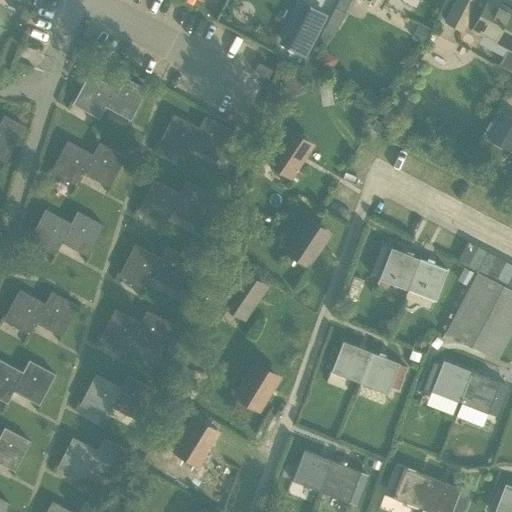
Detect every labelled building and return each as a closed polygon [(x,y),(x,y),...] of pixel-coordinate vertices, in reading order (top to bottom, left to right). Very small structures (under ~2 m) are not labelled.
[(355,0),(340,0),(337,7),(349,13),(355,0)] [(511,10),(491,0),(456,0),(445,21),(471,34),(474,29),(508,47),(499,65),(511,71),(511,10)] [(268,78),(272,70),(259,62),(255,70),(268,78)] [(105,106),(115,87),(89,73),(73,104),(99,118),(105,106)] [(121,75),(115,87),(105,106),(131,120),(147,89),(121,75)] [(413,105),(400,98),(392,114),(405,121),(413,105)] [(511,114),(505,111),(492,136),(511,146),(511,114)] [(190,147),(199,128),(174,114),(158,145),(184,159),(190,147)] [(4,115),(0,123),(0,158),(6,161),(25,126),(4,115)] [(205,116),(199,128),(190,147),(216,160),(232,129),(205,116)] [(292,176),(312,146),(283,126),(276,135),(283,140),(269,160),(292,176)] [(84,173),(93,154),(67,141),(51,171),(77,185),(84,173)] [(99,142),(93,154),(84,173),(109,187),(126,157),(99,142)] [(171,212),(180,193),(154,179),(138,210),(165,224),(171,212)] [(186,181),(180,193),(171,212),(197,225),(213,194),(186,181)] [(62,242),(71,223),(46,209),(29,240),(55,254),(62,242)] [(77,211),(71,223),(62,242),(87,256),(104,225),(77,211)] [(309,264),(329,234),(300,214),(293,224),(300,228),(287,249),(309,264)] [(468,266),(477,248),(467,242),(458,261),(468,266)] [(145,289),(152,277),(160,258),(135,244),(119,275),(145,289)] [(382,244),(370,275),(379,278),(409,290),(421,259),(391,248),(382,244)] [(160,258),(152,277),(177,290),(193,259),(167,245),(160,258)] [(477,271),(488,253),(477,248),(468,266),(477,271)] [(488,277),(497,258),(488,253),(477,271),(488,277)] [(488,277),(490,278),(497,282),(507,263),(497,258),(488,277)] [(421,259),(409,290),(436,300),(448,269),(421,259)] [(497,282),(500,283),(507,287),(511,276),(511,265),(507,263),(497,282)] [(246,317),(266,287),(236,267),(230,277),(237,281),(223,302),(246,317)] [(472,283),(477,272),(468,267),(462,278),(472,283)] [(477,272),(472,283),(466,292),(478,298),(490,278),(488,277),(477,271),(477,272)] [(489,304),(500,283),(497,282),(490,278),(478,298),(489,304)] [(499,309),(504,298),(510,288),(507,287),(500,283),(489,304),(499,309)] [(36,322),(45,303),(20,289),(3,320),(29,334),(36,322)] [(52,291),(45,303),(36,322),(61,336),(78,306),(52,291)] [(457,310),(468,317),(479,322),(489,327),(495,317),(511,326),(511,315),(499,309),(489,304),(478,298),(466,292),(457,310)] [(511,315),(511,301),(504,298),(499,309),(511,315)] [(126,354),(132,341),(141,322),(115,309),(99,340),(126,354)] [(141,322),(132,341),(158,355),(174,324),(147,310),(141,322)] [(446,332),(457,337),(468,317),(457,310),(446,332)] [(457,337),(467,343),(479,322),(468,317),(457,337)] [(489,327),(509,338),(511,333),(511,326),(495,317),(489,327)] [(477,348),(484,337),(489,327),(479,322),(467,343),(477,348)] [(484,337),(504,348),(509,338),(489,327),(484,337)] [(498,359),(504,348),(484,337),(477,348),(498,359)] [(361,383),(373,353),(343,341),(340,348),(335,346),(329,361),(334,363),(331,371),(361,383)] [(400,363),(373,353),(361,383),(387,394),(391,385),(397,388),(399,388),(407,366),(399,363),(400,363)] [(14,391),(23,372),(0,359),(0,398),(7,403),(14,391)] [(259,408),(278,378),(248,359),(242,369),(249,373),(236,394),(259,408)] [(29,360),(23,372),(14,391),(39,405),(55,374),(29,360)] [(435,364),(429,380),(434,383),(431,391),(460,402),(473,371),(443,360),(441,366),(435,364)] [(180,369),(170,388),(185,397),(196,377),(180,369)] [(473,371),(460,402),(488,413),(489,411),(496,414),(507,385),(500,382),(473,371)] [(106,419),(112,407),(121,387),(95,374),(80,405),(106,419)] [(121,387),(112,407),(138,420),(154,389),(127,375),(121,387)] [(198,463),(217,433),(187,414),(181,424),(188,428),(175,449),(198,463)] [(5,427),(0,435),(0,462),(14,471),(30,441),(5,427)] [(83,480),(89,468),(97,450),(73,437),(57,467),(83,480)] [(97,450),(89,468),(114,481),(130,451),(104,438),(97,450)] [(322,492),(334,461),(304,449),(295,473),(289,471),(284,486),(290,488),(292,481),(322,492)] [(361,471),(334,461),(322,492),(355,504),(364,481),(358,479),(361,471)] [(392,462),(381,490),(393,495),(392,497),(422,508),(433,478),(404,466),(392,462)] [(433,478),(422,508),(430,511),(460,511),(468,491),(460,488),(433,478)] [(494,511),(511,511),(511,486),(505,484),(503,490),(497,488),(491,503),(497,505),(494,511)] [(0,498),(0,511),(5,511),(10,503),(0,498)] [(72,511),(52,501),(46,511),(72,511)] [(78,511),(100,511),(83,503),(78,511)]
